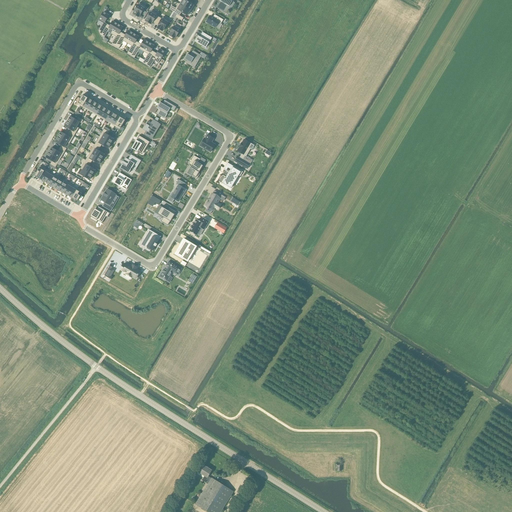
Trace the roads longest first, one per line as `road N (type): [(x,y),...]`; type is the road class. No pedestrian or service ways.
road 1 (tertiary): [(323,511),(96,366),(0,287)]
road 2 (residential): [(79,217),(155,263),(230,136),(156,90)]
road 3 (residential): [(139,117),(78,82),(18,182)]
